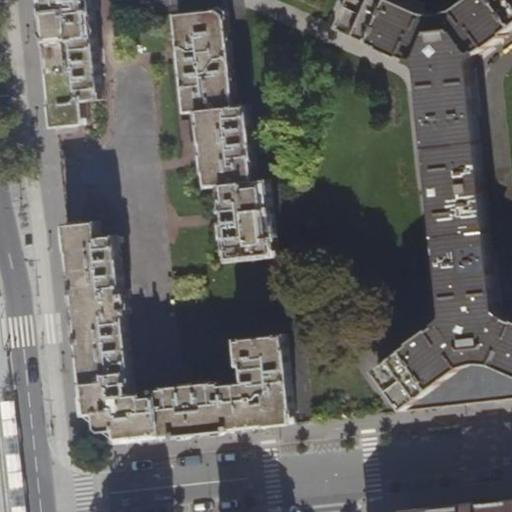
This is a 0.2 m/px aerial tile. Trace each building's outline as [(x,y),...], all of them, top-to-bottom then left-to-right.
[(60,127),(61,131),(78,129),(78,125),(90,123),(87,100),(104,98),(100,60),(101,60),(100,47),(99,47),(95,8),(95,7),(94,0),(44,0),(50,53),(58,128),(60,127)] [(511,0),(469,0),(459,7),(452,10),(446,12),(441,12),(431,11),(402,0),(353,0),(342,28),(384,47),(384,48),(417,62),(417,61),(419,62),(423,64),(426,70),(427,74),(427,76),(425,76),(430,121),(431,121),(432,128),(447,263),(445,263),(447,283),(449,309),(451,309),(451,313),(451,317),(447,323),(445,324),(444,322),(422,338),(415,343),(416,345),(378,372),(407,412),(420,410),(431,409),(511,400),(511,318),(506,316),(503,313),(500,308),(500,304),(502,303),(497,257),(496,257),(480,117),(482,116),(477,70),(475,69),(475,66),(476,60),(480,56),(481,54),(482,56),(510,35),(510,34),(511,32),(511,0)] [(201,113),(238,107),(228,10),(178,15),(182,51),(181,51),(182,63),(183,63),(189,114),(201,113)] [(222,188),(259,181),(251,106),(238,107),(201,113),(205,157),(206,158),(209,189),(222,188)] [(259,181),(222,188),(225,214),(224,214),(225,226),(226,227),(230,263),(280,258),(272,180),(259,181)] [(88,411),(127,442),(138,441),(232,431),(298,423),(288,335),(238,340),(240,366),(246,366),(247,383),(226,386),(226,382),(211,383),(211,382),(199,384),(160,389),(157,389),(156,392),(137,394),(135,384),(135,383),(130,335),(130,334),(127,313),(132,313),(130,292),(125,293),(124,284),(125,283),(124,271),(123,271),(119,234),(102,236),(101,222),(68,225),(71,248),(82,358),(88,411)] [(20,437),(17,403),(0,405),(3,438),(20,437)] [(9,491),(25,489),(22,456),(5,458),(9,491)] [(511,511),(511,500),(449,507),(404,511),(511,511)]
